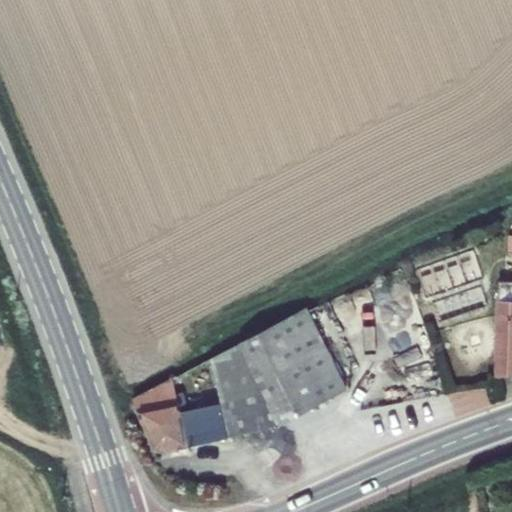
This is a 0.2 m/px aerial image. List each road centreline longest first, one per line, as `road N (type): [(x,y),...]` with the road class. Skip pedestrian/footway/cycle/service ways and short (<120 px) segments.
road 1 (secondary): [(0,179),(84,390),(121,511)]
road 2 (secondary): [(309,505),(511,420)]
